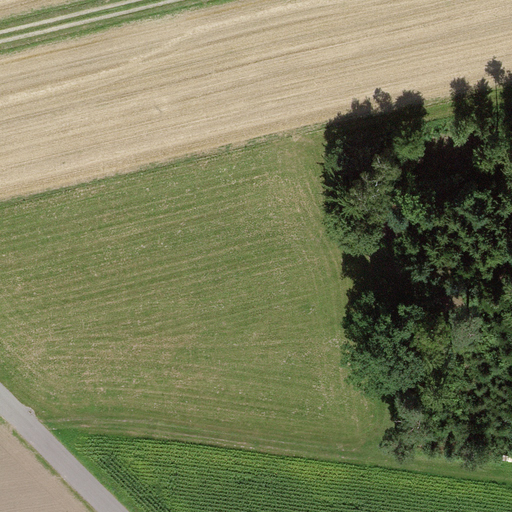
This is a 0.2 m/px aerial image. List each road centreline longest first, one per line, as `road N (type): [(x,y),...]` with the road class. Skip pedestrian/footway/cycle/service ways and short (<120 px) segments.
road 1 (track): [(0,42),(178,0)]
road 2 (unclassified): [(121,511),(0,391)]
